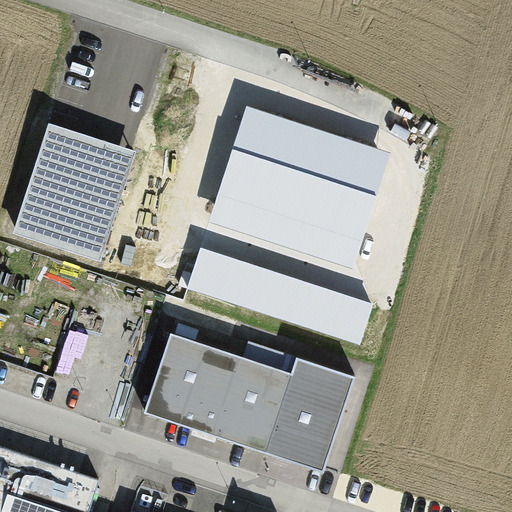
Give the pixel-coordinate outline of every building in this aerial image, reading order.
[(248,109),(212,219),(351,264),(387,154),(248,109)] [(132,153),(49,126),(15,231),(98,258),(132,153)] [(370,305),(201,251),(190,287),(358,341),(370,305)] [(293,377),(172,337),(147,412),(321,469),(352,378),(298,360),(293,377)] [(148,511),(0,453),(0,511),(148,511)]
